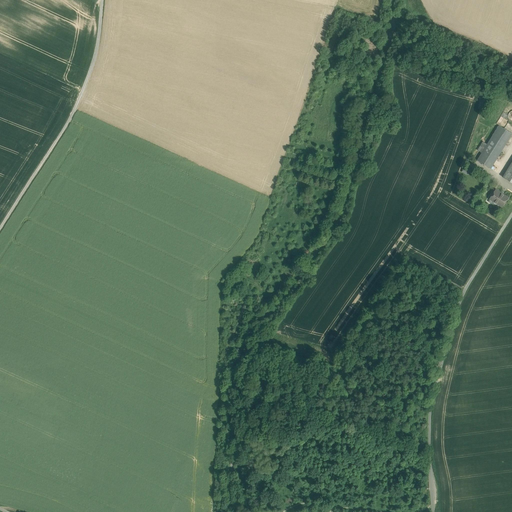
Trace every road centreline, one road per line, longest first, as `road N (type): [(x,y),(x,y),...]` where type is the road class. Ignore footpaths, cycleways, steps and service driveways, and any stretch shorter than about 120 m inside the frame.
road 1 (unclassified): [(394,0),(340,218),(266,315),(239,378),(232,472),(242,511)]
road 2 (unclassified): [(433,511),(429,420),(449,331),(511,214)]
road 3 (unclassified): [(101,0),(93,61),(75,108),(0,229)]
